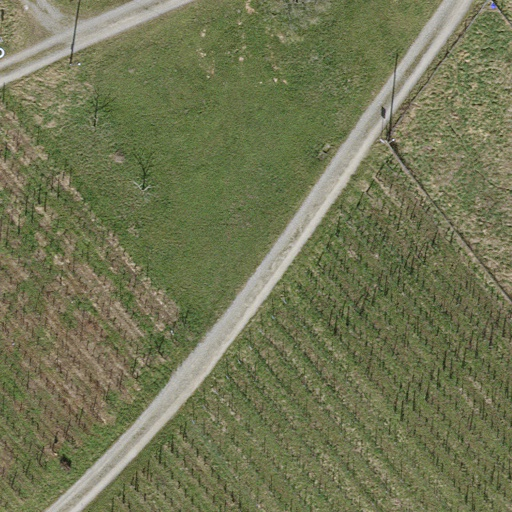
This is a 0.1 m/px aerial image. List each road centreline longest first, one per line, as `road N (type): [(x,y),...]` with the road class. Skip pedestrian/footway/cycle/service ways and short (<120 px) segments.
road 1 (track): [(65,511),(103,480),(280,262),(461,0)]
road 2 (track): [(0,74),(173,0)]
